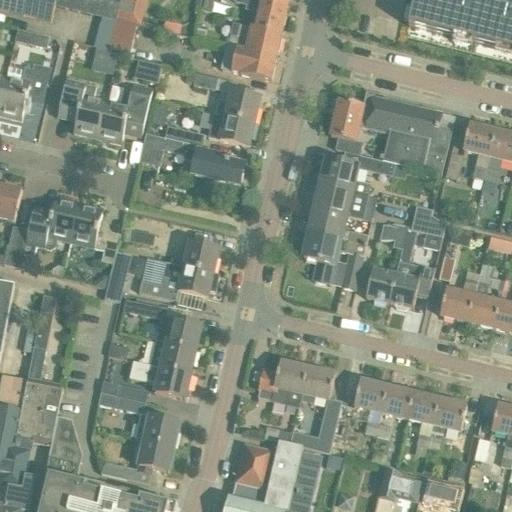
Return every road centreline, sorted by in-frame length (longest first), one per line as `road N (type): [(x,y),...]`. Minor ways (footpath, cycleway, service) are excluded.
road 1 (residential): [(247,314),(511,375)]
road 2 (residential): [(247,314),(309,54)]
road 3 (residential): [(511,105),(309,54)]
road 4 (residential): [(199,511),(247,314)]
road 5 (residential): [(125,186),(0,155)]
road 6 (unknown): [(27,162),(55,40)]
